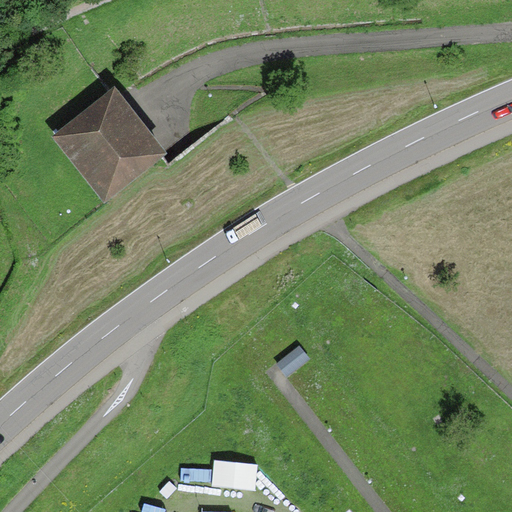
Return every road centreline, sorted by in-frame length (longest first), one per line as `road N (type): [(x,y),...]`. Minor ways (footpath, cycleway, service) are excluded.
road 1 (primary): [(511,99),(304,201),(129,318)]
road 2 (residential): [(12,511),(113,407),(139,367),(141,338),(129,318)]
road 3 (primary): [(129,318),(0,428)]
